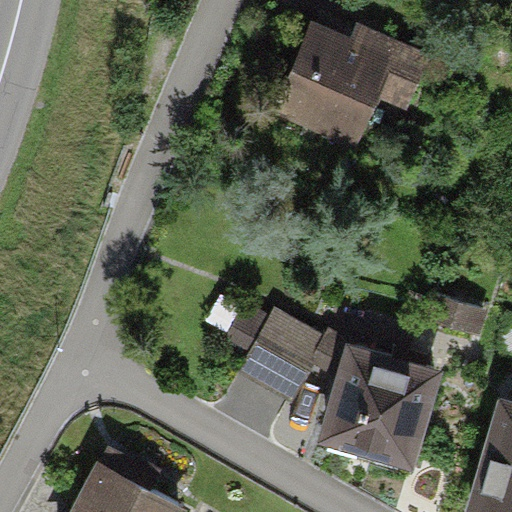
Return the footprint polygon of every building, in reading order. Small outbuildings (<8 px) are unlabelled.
[(353,40),(315,23),(276,108),(361,147),(382,100),(411,113),(436,57),(361,22),(357,32),(353,40)] [(428,287),(421,311),(487,331),(495,306),(428,287)] [(315,358),(332,367),(317,422),(328,425),(324,439),(358,448),(361,437),(416,453),(445,350),(347,322),(344,329),(326,319),(323,326),(275,299),(268,312),(246,299),(228,332),(251,344),(239,365),(294,395),(315,358)] [(511,511),(511,388),(502,386),(468,511),(471,511),(511,511)] [(137,479),(101,462),(77,511),(189,511),(192,506),(137,479)]
